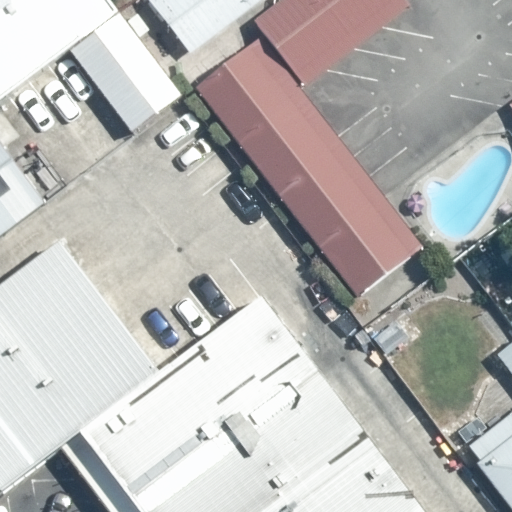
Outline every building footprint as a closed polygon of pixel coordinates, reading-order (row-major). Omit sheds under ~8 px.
[(83,0),(0,0),(0,196),(21,180),(0,152),(0,64),(36,37),(83,0)] [(154,77),(93,0),(83,0),(36,37),(100,119),(154,77)] [(147,0),(187,55),(262,0),(147,0)] [(405,0),(291,0),(258,27),(310,92),(413,10),(405,0)] [(425,251),(258,43),(201,89),(368,297),(425,251)] [(30,232),(0,255),(0,474),(137,369),(30,232)] [(402,511),(233,294),(137,369),(39,444),(91,511),(402,511)] [(511,511),(511,343),(495,356),(511,377),(511,414),(464,452),(511,511)]
